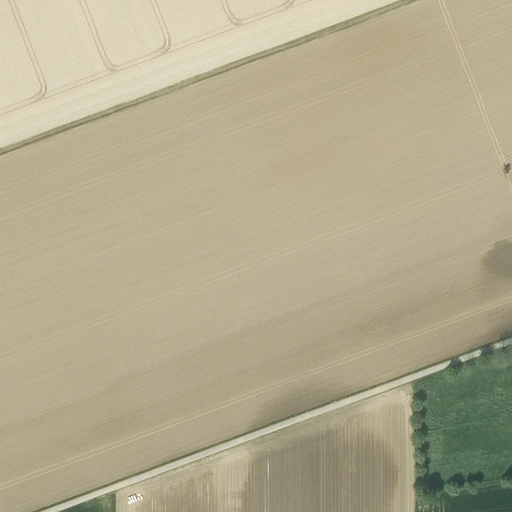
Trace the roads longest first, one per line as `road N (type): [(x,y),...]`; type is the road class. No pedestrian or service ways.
road 1 (unclassified): [(511,341),(51,511)]
road 2 (unclassified): [(410,0),(0,151)]
